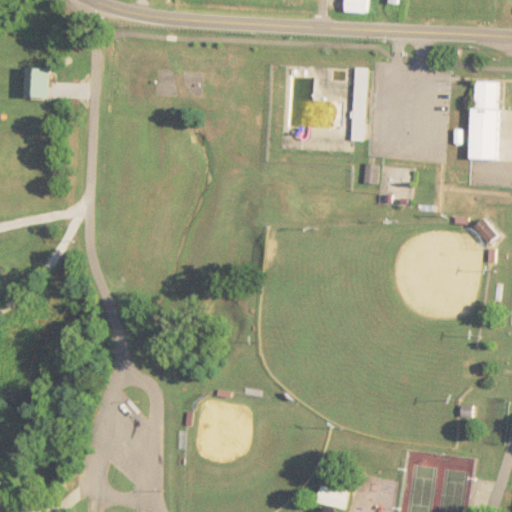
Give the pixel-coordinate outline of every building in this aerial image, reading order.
[(348,0),(348,15),(373,15),(373,0),(348,0)] [(357,142),(370,143),(372,70),(359,69),(357,142)] [(55,70),(30,70),(30,100),(55,100),(55,70)] [(504,161),(505,83),(476,83),(475,160),(504,161)] [(381,165),(368,165),(368,184),(381,184),(381,165)] [(508,236),(490,219),(481,228),(499,245),(508,236)] [(352,491),(329,490),(329,503),(352,504),(352,491)]
